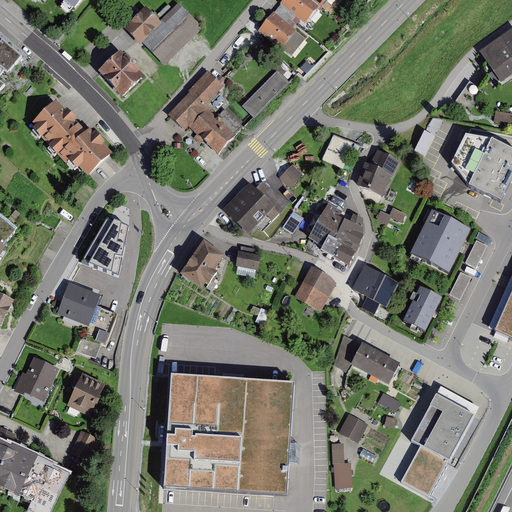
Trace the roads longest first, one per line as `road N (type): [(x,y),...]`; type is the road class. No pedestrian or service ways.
road 1 (primary): [(407,0),(191,217)]
road 2 (residential): [(191,217),(236,242),(318,260),(360,317),(446,362)]
road 3 (primary): [(181,230),(135,325),(119,511)]
road 4 (residential): [(0,376),(99,198),(145,172)]
road 5 (residential): [(134,147),(259,0)]
road 6 (residential): [(0,11),(134,147)]
road 7 (residential): [(443,511),(500,401),(446,362)]
road 8 (residential): [(446,362),(511,232)]
